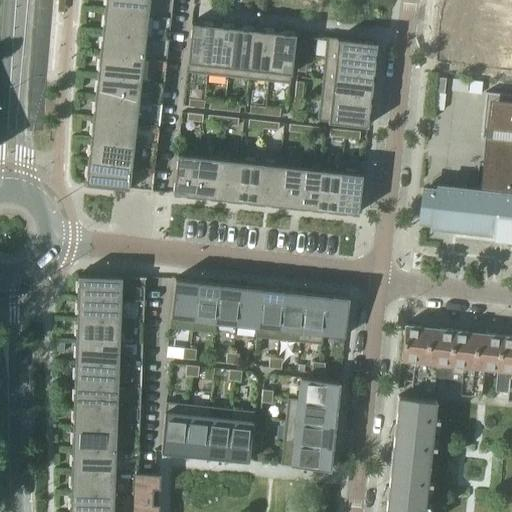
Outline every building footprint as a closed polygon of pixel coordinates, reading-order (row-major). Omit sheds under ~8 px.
[(104,3),(103,10),(147,14),(148,0),(102,0),(102,3),(104,3)] [(447,0),(446,13),(486,17),(487,12),(487,0),(447,0)] [(102,24),(101,31),(145,36),(147,14),(103,10),(103,13),(101,13),(100,24),(102,24)] [(486,17),(486,22),(496,23),(497,13),(487,12),(486,17)] [(446,13),(444,31),(484,35),(486,22),(486,17),(446,13)] [(497,13),(496,23),(506,24),(507,15),(497,13)] [(185,72),(207,74),(212,24),(212,22),(202,21),(201,23),(191,22),(185,72)] [(207,74),(227,76),(232,27),(233,25),(222,23),(222,25),(212,24),(207,74)] [(227,76),(247,78),(253,29),(253,27),(242,26),(242,28),(232,27),(227,76)] [(268,81),(273,31),(273,29),(262,28),(262,30),(253,29),(247,78),(268,81)] [(273,31),(268,81),(289,83),(294,34),(294,33),(293,33),(293,31),(283,30),(282,32),(273,31)] [(99,46),(99,53),(142,58),(145,36),(101,31),(101,35),(99,35),(98,46),(99,46)] [(444,31),(443,49),(482,53),(484,35),(444,31)] [(502,35),(501,48),(510,49),(511,36),(502,35)] [(326,37),(324,58),(373,63),(376,42),(326,37)] [(300,40),(298,55),(306,56),(307,41),(300,40)] [(501,48),(499,60),(509,61),(510,49),(501,48)] [(443,49),(441,68),(480,73),(482,53),(443,49)] [(97,68),(96,75),(140,79),(142,58),(99,53),(98,57),(96,57),(95,68),(97,68)] [(306,56),(298,55),(297,71),(304,71),(306,56)] [(324,58),(321,79),(371,84),(373,63),(324,58)] [(499,60),(498,74),(508,75),(509,61),(499,60)] [(95,89),(94,96),(137,101),(140,79),(96,75),(96,78),(94,78),(93,89),(95,89)] [(435,76),(431,109),(442,110),(446,78),(435,76)] [(321,79),(319,99),(369,104),(371,84),(321,79)] [(451,79),(451,91),(467,92),(468,81),(451,79)] [(295,81),(294,96),(301,97),(303,82),(295,81)] [(509,239),(509,235),(511,234),(511,94),(485,92),(481,127),(492,129),(485,190),(436,185),(435,188),(422,187),(419,221),(432,223),(431,226),(493,233),(492,237),(509,239)] [(92,111),(91,118),(135,122),(137,101),(94,96),(93,100),(92,100),(90,111),(92,111)] [(301,97),(294,96),(292,111),(300,112),(301,97)] [(188,98),(188,106),(202,108),(203,100),(188,98)] [(369,104),(319,99),(317,120),(366,126),(369,104)] [(208,108),(223,110),(224,102),(209,100),(208,108)] [(224,102),(223,110),(238,112),(239,104),(224,102)] [(248,113),(263,114),(264,106),(249,105),(248,113)] [(264,106),(263,114),(278,116),(279,108),(264,106)] [(186,120),(202,122),(202,114),(187,112),(186,120)] [(207,122),(222,124),(223,116),(208,114),(207,122)] [(223,116),(222,124),(237,126),(238,118),(223,116)] [(90,132),(89,139),(133,144),(135,122),(91,118),(91,121),(89,121),(88,132),(90,132)] [(247,127),(262,128),(263,120),(248,119),(247,127)] [(263,120),(262,128),(277,130),(278,122),(263,120)] [(288,131),(303,133),(304,125),(289,123),(288,131)] [(304,125),(303,133),(318,134),(319,127),(304,125)] [(328,136),(343,137),(344,129),(329,128),(328,136)] [(344,129),(343,137),(359,139),(359,131),(344,129)] [(87,154),(87,161),(130,165),(133,144),(89,139),(89,143),(87,143),(86,154),(87,154)] [(241,158),(259,158),(260,148),(242,147),(241,158)] [(172,193),(193,195),(197,155),(176,153),(172,193)] [(193,195),(213,197),(218,158),(197,155),(193,195)] [(213,197),(234,200),(238,160),(218,158),(213,197)] [(234,200),(254,202),(258,162),(238,160),(234,200)] [(130,165),(87,161),(86,164),(84,164),(83,175),(85,175),(84,183),(128,188),(130,165)] [(254,202),(275,204),(279,164),(258,162),(254,202)] [(275,204),(295,206),(299,167),(279,164),(275,204)] [(295,206),(315,209),(320,169),(299,167),(295,206)] [(315,209),(336,211),(340,171),(320,169),(315,209)] [(340,171),(336,211),(357,213),(361,173),(340,171)] [(76,290),(76,297),(120,299),(120,276),(77,274),(77,279),(75,279),(74,290),(76,290)] [(169,327),(191,330),(196,280),(174,278),(169,327)] [(191,330),(212,332),(218,282),(196,280),(191,330)] [(215,322),(235,324),(239,285),(218,282),(212,332),(214,332),(215,322)] [(235,324),(256,327),(260,287),(239,285),(235,324)] [(255,337),(277,339),(282,289),(260,287),(256,327),(255,337)] [(282,289),(277,339),(298,341),(303,292),(282,289)] [(298,341),(320,344),(325,294),(303,292),(298,341)] [(325,294),(320,344),(321,344),(322,334),(344,336),(348,296),(325,294)] [(76,312),(75,319),(119,320),(120,299),(76,297),(76,301),(74,301),(74,312),(76,312)] [(75,333),(75,340),(118,342),(119,320),(75,319),(75,322),(73,322),(73,333),(75,333)] [(399,388),(422,390),(429,326),(419,325),(406,324),(406,323),(404,323),(403,323),(403,325),(404,325),(400,359),(399,360),(400,360),(397,387),(399,388)] [(434,384),(447,386),(453,329),(452,329),(439,328),(439,327),(429,326),(422,390),(433,391),(434,384)] [(458,394),(470,395),(477,331),(467,330),(467,331),(453,329),(454,329),(453,329),(447,386),(459,387),(458,394)] [(483,368),(497,370),(501,334),(500,334),(487,333),(487,332),(477,331),(470,395),(481,396),(483,375),(482,375),(483,368)] [(506,399),(511,399),(511,335),(501,334),(497,370),(511,371),(510,378),(509,378),(506,399)] [(74,355),(74,362),(117,363),(118,342),(75,340),(74,344),(73,344),(72,355),(74,355)] [(73,377),(73,383),(117,385),(117,363),(74,362),(74,365),(72,365),(71,377),(73,377)] [(287,397),(287,398),(336,403),(339,381),(299,377),(297,398),(287,397)] [(72,398),(72,405),(116,406),(117,385),(73,383),(73,387),(71,387),(71,398),(72,398)] [(422,511),(423,511),(428,511),(428,508),(423,508),(426,484),(431,484),(431,481),(426,481),(430,447),(435,448),(435,445),(430,444),(433,420),(438,421),(438,418),(433,417),(435,401),(436,401),(436,399),(434,399),(434,400),(398,396),(397,395),(397,397),(394,423),(392,423),(392,422),(387,434),(388,434),(388,433),(393,434),(387,486),(385,486),(385,485),(380,497),(381,498),(381,497),(386,498),(384,511),(422,511)] [(287,398),(284,420),(334,425),(336,403),(287,398)] [(160,451),(182,453),(187,404),(165,401),(160,451)] [(182,453),(203,456),(209,406),(187,404),(182,453)] [(72,420),(71,426),(115,428),(116,406),(72,405),(72,409),(70,409),(70,420),(72,420)] [(203,456),(225,458),(230,408),(209,406),(203,456)] [(230,408),(225,458),(248,460),(250,444),(250,438),(251,431),(253,411),(230,408)] [(284,420),(282,441),(332,446),(334,425),(284,420)] [(71,441),(71,448),(114,450),(115,428),(71,426),(71,430),(69,430),(69,441),(71,441)] [(332,446),(282,441),(280,464),(329,469),(332,446)] [(70,464),(70,470),(113,472),(114,450),(71,448),(71,452),(69,452),(68,464),(70,464)] [(69,485),(69,492),(113,493),(113,472),(70,470),(70,474),(68,474),(68,485),(69,485)] [(139,472),(137,511),(157,511),(158,503),(153,503),(154,487),(159,488),(159,473),(153,473),(139,472)] [(69,507),(68,511),(111,511),(113,493),(69,492),(69,496),(67,496),(67,507),(69,507)]
